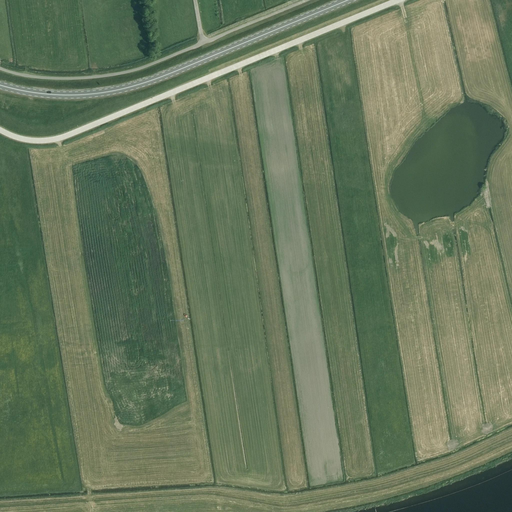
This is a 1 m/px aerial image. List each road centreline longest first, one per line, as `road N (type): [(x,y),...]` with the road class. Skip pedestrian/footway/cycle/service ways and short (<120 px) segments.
road 1 (unclassified): [(0,130),(58,138),(398,0)]
road 2 (primary): [(0,85),(68,95),(132,86),(347,0)]
road 3 (unclassified): [(0,68),(50,78),(130,71),(306,0)]
